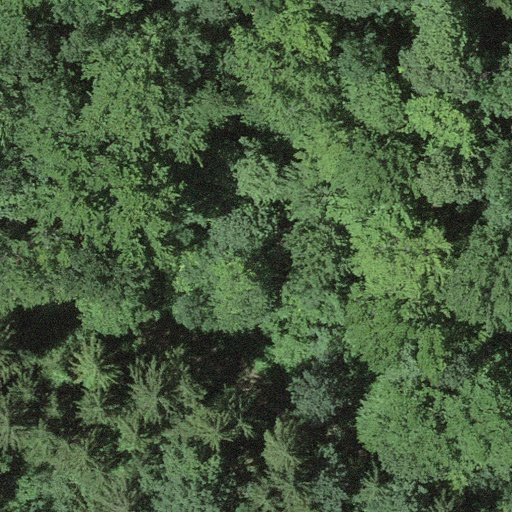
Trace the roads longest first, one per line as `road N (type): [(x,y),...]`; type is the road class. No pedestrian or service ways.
road 1 (track): [(124,313),(384,448),(511,492)]
road 2 (track): [(0,267),(124,313)]
